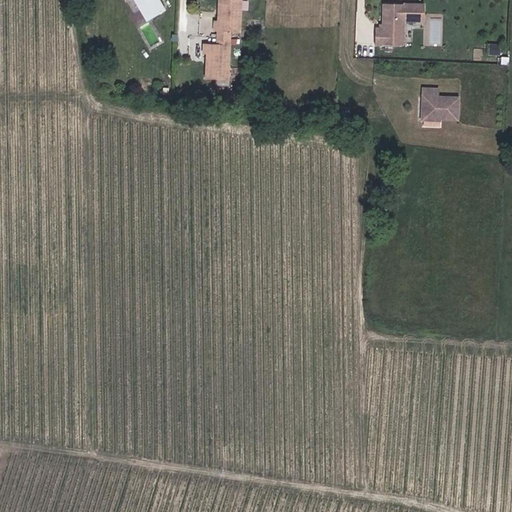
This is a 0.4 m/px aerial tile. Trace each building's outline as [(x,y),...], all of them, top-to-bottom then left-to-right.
[(163,0),(144,0),(154,18),(169,10),(163,0)] [(244,32),(246,0),(223,0),(223,9),(225,9),(225,13),(223,13),(222,21),(218,21),(218,30),(222,30),(234,31),(238,31),(244,32)] [(407,44),(408,20),(429,21),(429,4),(389,2),(387,27),(380,27),(379,43),(407,44)] [(233,45),(234,31),(222,30),(221,45),(233,45)] [(230,79),(233,45),(221,45),(207,44),(206,52),(210,52),(209,60),(211,60),(211,65),(209,65),(208,77),(230,79)] [(448,119),(450,97),(429,96),(429,89),(415,88),(414,96),(416,96),(415,117),(431,118),(448,119)] [(328,105),(327,130),(340,130),(341,106),(328,105)] [(431,126),(431,118),(415,117),(415,125),(431,126)]
